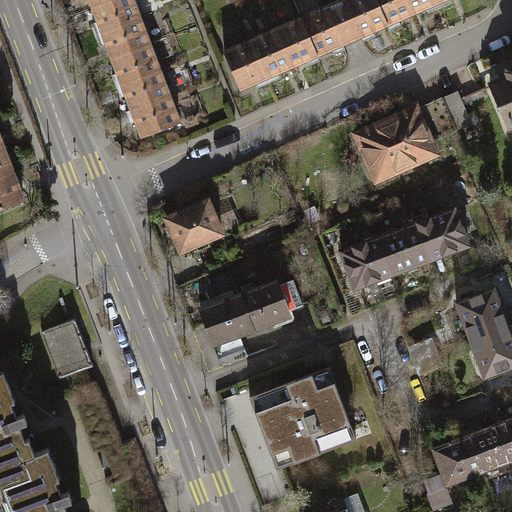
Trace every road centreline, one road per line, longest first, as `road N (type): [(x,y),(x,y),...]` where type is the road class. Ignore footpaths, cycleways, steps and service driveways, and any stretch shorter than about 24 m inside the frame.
road 1 (residential): [(99,212),(511,23)]
road 2 (secondary): [(99,212),(215,511)]
road 3 (secondary): [(15,0),(99,212)]
